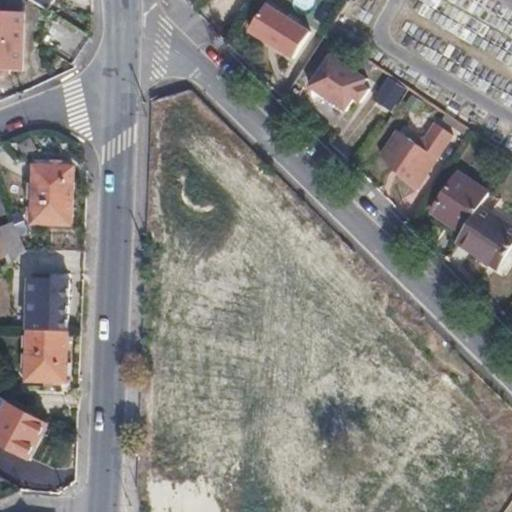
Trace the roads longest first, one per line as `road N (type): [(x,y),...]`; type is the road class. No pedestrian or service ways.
road 1 (residential): [(511,377),(193,61),(122,32)]
road 2 (tertiary): [(103,511),(119,97)]
road 3 (residential): [(0,122),(119,97)]
